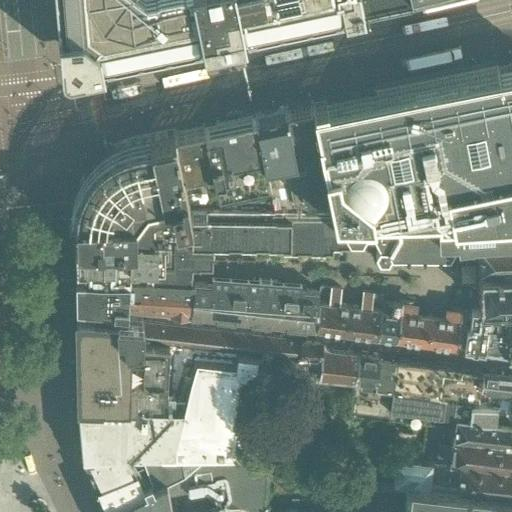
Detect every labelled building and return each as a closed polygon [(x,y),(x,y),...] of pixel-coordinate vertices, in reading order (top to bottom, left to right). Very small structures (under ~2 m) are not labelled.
[(54,0),(59,53),(59,55),(60,56),(61,57),(62,59),(64,60),(65,60),(67,61),(69,61),(70,60),(362,1),(362,0),(54,0)] [(511,59),(361,90),(384,202),(384,207),(418,208),(418,203),(426,203),(426,208),(441,208),(443,242),(456,241),(477,240),(511,237),(511,59)] [(384,202),(361,90),(319,99),(320,102),(313,103),(312,101),(311,101),(331,203),(346,203),(384,202)] [(331,203),(311,101),(285,106),(305,204),(331,203)] [(305,204),(285,106),(254,113),(272,204),(305,204)] [(220,205),(231,205),(272,204),(254,113),(244,115),(204,123),(220,205)] [(189,205),(220,205),(204,123),(174,128),(189,205)] [(74,236),(171,237),(189,237),(189,205),(174,128),(151,133),(133,136),(112,145),(96,157),(83,174),(75,193),(74,199),(74,203),(73,207),(73,213),(73,214),(80,214),(81,214),(81,234),(80,234),(74,235),(74,236)] [(456,244),(456,241),(443,242),(441,208),(426,208),(426,203),(418,203),(418,208),(384,207),(384,202),(346,203),(346,230),(351,235),(359,236),(362,230),(365,229),(378,229),(378,230),(375,236),(378,243),(374,249),(378,257),(387,257),(389,253),(449,254),(455,244),(456,244)] [(350,242),(351,235),(346,230),(346,203),(331,203),(305,204),(272,204),(231,205),(231,240),(239,240),(239,241),(241,241),(241,240),(254,240),(254,242),(255,242),(255,240),(266,240),(266,242),(267,242),(267,240),(273,240),(273,246),(281,246),(281,248),(282,248),(282,246),(296,246),(296,248),(297,248),(297,246),(309,246),(309,249),(310,249),(310,246),(324,247),(324,249),(325,249),(325,247),(332,247),(332,242),(338,242),(338,244),(340,244),(340,242),(350,242)] [(227,240),(231,240),(231,205),(220,205),(189,205),(189,237),(171,237),(172,264),(191,265),(198,265),(198,266),(199,266),(199,264),(212,265),(212,254),(213,255),(213,246),(212,246),(212,239),(226,240),(226,241),(227,241),(227,240)] [(83,264),(172,264),(171,237),(74,236),(75,264),(77,264),(83,264)] [(511,310),(511,237),(477,240),(477,265),(477,300),(484,300),(484,309),(494,310),(511,310)] [(83,264),(83,270),(83,276),(191,280),(191,273),(191,265),(172,264),(83,264)] [(191,280),(83,276),(77,275),(75,275),(75,303),(103,305),(128,307),(189,313),(190,290),(195,290),(196,286),(192,286),(192,280),(191,280)] [(229,317),(265,321),(270,280),(252,278),(251,285),(233,284),(229,317)] [(233,284),(192,280),(192,286),(196,286),(195,290),(190,290),(189,313),(229,317),(233,284)] [(265,321),(315,327),(318,290),(276,287),(277,280),(270,280),(265,321)] [(315,327),(332,329),(335,303),(318,300),(318,293),(330,294),(330,292),(340,293),(341,287),(330,286),(319,285),(319,290),(318,290),(315,327)] [(371,300),(372,300),(373,292),(362,290),(361,296),(371,298),(371,300)] [(372,300),(382,302),(382,299),(382,293),(373,292),(372,300)] [(394,337),(395,337),(401,301),(382,299),(382,302),(381,309),(377,336),(394,338),(394,337)] [(395,337),(410,339),(414,312),(416,301),(401,299),(401,301),(395,337)] [(332,329),(346,331),(350,305),(335,303),(332,329)] [(346,331),(364,334),(368,307),(350,305),(346,331)] [(456,345),(464,347),(467,326),(470,309),(461,308),(445,306),(443,316),(437,315),(431,314),(431,315),(430,315),(427,342),(434,343),(456,346),(456,345)] [(364,334),(377,336),(381,309),(368,307),(364,334)] [(511,318),(493,316),(494,310),(484,309),(470,307),(470,309),(467,326),(464,347),(463,349),(508,356),(511,356),(511,318)] [(410,339),(427,342),(430,315),(431,315),(431,314),(414,312),(410,339)] [(76,333),(76,343),(141,340),(142,318),(111,316),(90,314),(76,313),(76,333)] [(82,452),(127,451),(240,449),(245,369),(246,351),(168,343),(171,321),(142,318),(141,340),(168,343),(164,402),(78,401),(82,452)] [(168,343),(246,351),(248,330),(215,326),(192,323),(171,321),(168,343)] [(248,330),(246,351),(263,353),(264,332),(248,330)] [(246,351),(245,369),(245,368),(246,367),(247,367),(261,369),(262,369),(264,368),(265,368),(267,367),(268,366),(269,364),(269,363),(270,361),(271,354),(287,356),(287,357),(318,358),(320,338),(300,336),(264,332),(263,353),(246,351)] [(335,379),(354,381),(359,351),(348,349),(340,348),(331,347),(329,347),(328,346),(326,345),(325,344),(324,342),(323,341),(323,339),(323,338),(320,338),(318,358),(316,377),(335,379)] [(77,378),(78,401),(164,402),(168,343),(141,340),(76,343),(77,378)] [(359,351),(354,381),(351,412),(354,415),(368,417),(441,424),(443,397),(429,395),(410,391),(393,388),(373,385),(378,353),(359,351)] [(380,354),(378,353),(373,385),(393,388),(397,358),(379,355),(380,354)] [(415,360),(397,358),(393,388),(410,391),(415,360)] [(434,363),(415,360),(410,391),(429,395),(434,363)] [(429,395),(443,397),(450,399),(454,366),(434,363),(429,395)] [(454,366),(450,399),(476,402),(482,370),(454,366)] [(482,368),(482,370),(476,402),(498,405),(505,371),(482,368)] [(511,372),(505,371),(498,405),(511,406),(511,372)] [(511,406),(498,405),(476,402),(450,399),(443,397),(441,424),(452,426),(450,442),(437,441),(436,459),(511,468),(511,406)] [(153,511),(262,511),(263,509),(269,449),(240,449),(127,451),(134,467),(121,472),(131,493),(143,488),(153,511)] [(95,480),(106,504),(131,493),(121,472),(134,467),(127,451),(82,452),(95,480)] [(0,511),(31,511),(0,455),(0,511)] [(511,468),(436,459),(394,456),(392,481),(406,482),(478,489),(511,492),(511,468)] [(511,511),(511,492),(478,489),(406,482),(402,511),(511,511)] [(153,511),(143,488),(131,493),(106,504),(109,511),(153,511)]
